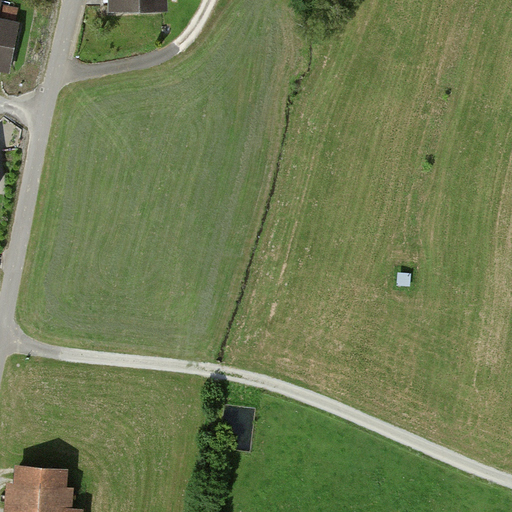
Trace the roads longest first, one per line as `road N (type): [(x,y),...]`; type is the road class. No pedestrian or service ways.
road 1 (track): [(511,482),(310,398),(232,375),(4,339)]
road 2 (unclassified): [(0,360),(73,0)]
road 3 (track): [(57,69),(97,69),(166,52),(198,27),(211,0)]
